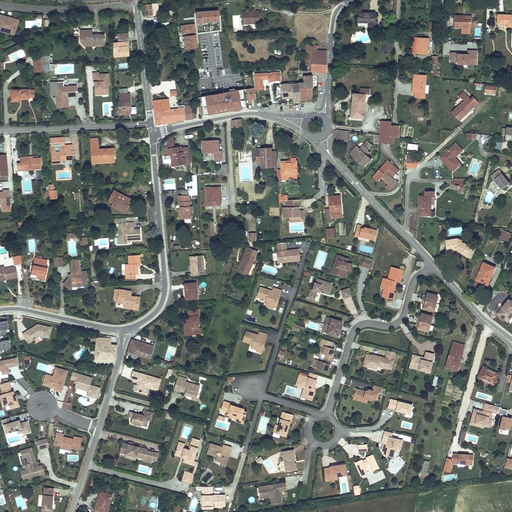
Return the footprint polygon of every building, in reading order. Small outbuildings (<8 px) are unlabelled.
[(158,14),(157,4),(151,5),(151,4),(145,5),(146,15),(154,14),(158,14)] [(219,10),(197,12),(198,24),(220,22),(219,10)] [(260,23),(259,11),(254,11),(254,13),(248,13),(248,12),(243,12),(243,24),(260,23)] [(375,26),(375,13),(364,13),(358,13),(358,22),(368,22),(368,26),(375,26)] [(0,30),(15,34),(18,20),(8,18),(9,17),(0,15),(0,30)] [(471,27),(471,22),(472,22),(472,16),(466,16),(466,17),(464,17),(464,16),(454,15),(454,27),(462,27),(462,32),(470,32),(470,27),(471,27)] [(511,26),(511,15),(498,15),(497,23),(505,24),(505,23),(506,23),(506,24),(506,26),(511,26)] [(195,24),(181,26),(183,36),(196,33),(195,24)] [(105,45),(105,34),(92,35),(92,30),(80,31),(81,36),(84,35),(85,46),(105,45)] [(129,47),(128,33),(118,33),(119,43),(113,43),(114,56),(129,55),(128,47),(129,47)] [(196,35),(185,37),(186,49),(198,48),(196,35)] [(427,54),(428,39),(420,38),(414,37),(413,53),(427,54)] [(393,51),(394,46),(386,45),(386,41),(383,41),(383,51),(393,51)] [(326,65),(327,51),(320,50),(320,57),(317,57),(317,52),(305,51),(305,56),(312,56),(311,64),(326,65)] [(458,53),(449,52),(449,63),(456,63),(456,65),(468,66),(468,64),(476,64),(477,51),(468,51),(468,55),(458,54),(458,53)] [(49,64),(49,56),(48,56),(41,57),(41,64),(49,64)] [(326,72),(326,65),(311,64),(311,66),(311,71),(326,72)] [(280,72),(255,74),(255,79),(269,78),(269,82),(275,81),(281,81),(280,72)] [(109,85),(108,74),(99,74),(99,77),(93,78),(93,82),(94,82),(96,82),(96,85),(95,86),(95,95),(103,94),(102,90),(108,90),(108,85),(109,85)] [(424,98),(426,76),(414,75),(413,85),(415,85),(415,93),(415,97),(424,98)] [(313,88),(313,76),(303,76),(304,83),(299,83),(300,88),(313,88)] [(175,81),(167,81),(167,94),(170,94),(170,90),(175,90),(175,81)] [(64,82),(51,82),(51,95),(56,95),(58,95),(58,107),(68,106),(67,95),(77,95),(77,92),(77,87),(64,88),(64,82)] [(282,91),(283,98),(293,98),(293,84),(291,84),(287,84),(281,84),(282,91)] [(254,88),(247,89),(249,100),(256,99),(254,88)] [(313,99),(313,88),(300,88),(300,101),(313,99)] [(363,118),(365,94),(369,95),(369,89),(360,88),(360,94),(357,94),(356,101),(352,100),(351,117),(362,118),(363,118)] [(34,95),(34,90),(12,90),(12,101),(20,101),(20,98),(20,97),(22,97),(22,98),(29,98),(29,95),(34,95)] [(239,90),(204,97),(207,117),(243,111),(239,90)] [(459,120),(477,103),(475,101),(476,100),(473,96),(470,99),(464,92),(459,96),(464,101),(452,112),(459,120)] [(131,111),(130,93),(120,94),(121,115),(129,114),(128,111),(131,111)] [(169,109),(170,109),(169,99),(153,101),(156,125),(165,123),(164,111),(169,110),(169,109)] [(186,119),(184,106),(184,105),(178,106),(178,108),(170,109),(169,109),(169,110),(164,111),(165,123),(176,122),(175,120),(186,119)] [(193,119),(192,113),(191,105),(184,106),(186,119),(193,119)] [(391,125),(391,122),(387,122),(381,121),(381,135),(387,136),(391,137),(391,125)] [(399,138),(399,126),(391,125),(391,137),(394,137),(399,138)] [(348,141),(348,131),(340,130),(341,142),(348,141)] [(70,151),(73,151),(72,145),(65,145),(65,141),(56,142),(56,138),(50,138),(52,163),(60,163),(60,160),(71,160),(70,151)] [(112,160),(112,149),(107,149),(107,150),(104,150),(104,149),(98,149),(98,138),(91,139),(92,163),(98,163),(98,161),(112,160)] [(219,151),(219,140),(208,141),(203,141),(203,152),(211,152),(211,156),(214,155),(214,159),(222,159),(221,151),(219,151)] [(372,145),(368,141),(364,145),(368,149),(372,145)] [(455,157),(453,155),(461,148),(456,143),(448,150),(446,152),(440,157),(453,171),(461,164),(455,157)] [(367,155),(365,153),(367,150),(368,149),(364,145),(360,149),(357,146),(351,153),(364,166),(368,162),(369,163),(372,160),(367,155)] [(191,164),(188,147),(183,148),(183,150),(180,150),(179,147),(175,148),(169,148),(169,149),(170,155),(171,154),(171,155),(173,162),(173,166),(185,164),(185,165),(191,164)] [(277,165),(277,151),(272,152),(272,148),(257,149),(257,161),(262,161),(262,167),(273,166),(273,165),(275,165),(277,165)] [(455,157),(463,150),(461,148),(453,155),(455,157)] [(98,163),(114,162),(113,149),(112,149),(112,160),(98,161),(98,163)] [(173,162),(171,155),(164,156),(165,163),(173,162)] [(43,178),(41,158),(33,159),(30,159),(30,157),(20,157),(20,163),(17,163),(18,169),(22,169),(22,171),(35,170),(36,179),(43,178)] [(298,179),(297,173),(298,173),(297,161),(297,158),(291,159),(291,161),(282,161),(282,169),(277,170),(278,180),(283,180),(283,179),(285,179),(286,181),(286,183),(289,183),(290,179),(298,179)] [(392,178),(399,170),(390,162),(388,164),(386,162),(375,175),(379,179),(381,177),(383,175),(384,176),(383,177),(390,183),(389,184),(386,186),(390,190),(393,186),(394,187),(398,182),(395,179),(394,180),(392,178)] [(228,175),(228,164),(222,164),(223,169),(216,169),(216,175),(228,175)] [(510,183),(506,178),(505,179),(504,177),(505,176),(502,173),(499,170),(491,176),(503,189),(510,183)] [(390,183),(383,177),(384,176),(383,175),(381,177),(389,184),(390,183)] [(176,179),(165,179),(165,189),(176,189),(176,179)] [(464,186),(465,183),(466,180),(462,180),(453,180),(452,184),(452,183),(450,188),(459,190),(460,185),(464,186)] [(221,193),(221,188),(206,188),(207,206),(222,206),(221,201),(220,201),(219,193),(221,193)] [(0,203),(2,203),(2,207),(10,206),(9,190),(3,190),(3,192),(0,192),(0,203)] [(127,204),(130,199),(114,190),(109,200),(118,205),(117,206),(126,211),(129,205),(127,204)] [(431,204),(431,197),(434,197),(434,191),(426,191),(426,196),(420,196),(420,213),(427,213),(427,215),(431,215),(431,204)] [(190,207),(190,196),(182,196),(178,196),(179,203),(180,203),(180,210),(182,210),(182,218),(185,218),(185,223),(192,222),(191,212),(190,207)] [(342,213),(340,198),(333,198),(333,196),(329,197),(330,209),(326,209),(327,222),(330,222),(330,223),(332,222),(332,218),(332,214),(342,213)] [(289,217),(299,217),(299,207),(301,207),(300,199),(288,200),(279,200),(279,203),(285,203),(285,204),(288,204),(288,207),(285,207),(283,207),(284,217),(289,217)] [(117,206),(118,205),(114,203),(112,206),(125,213),(126,211),(117,206)] [(304,221),(303,210),(299,210),(299,217),(289,217),(289,222),(304,221)] [(141,240),(140,229),(134,230),(134,228),(134,222),(119,223),(119,218),(115,218),(115,224),(117,224),(117,228),(118,228),(119,236),(118,237),(118,244),(127,244),(127,241),(141,240)] [(374,240),(377,231),(364,227),(364,229),(361,228),(361,226),(362,226),(357,225),(356,231),(360,232),(359,236),(374,240)] [(509,241),(511,235),(502,232),(500,237),(509,241)] [(476,248),(462,242),(463,240),(458,238),(446,240),(448,249),(457,248),(456,251),(458,251),(466,255),(466,256),(472,258),(476,248)] [(300,260),(299,249),(286,250),(286,242),(277,243),(278,251),(276,251),(277,263),(286,262),(286,260),(287,260),(288,261),(300,260)] [(247,275),(258,252),(252,249),(250,253),(245,251),(237,270),(247,275)] [(137,266),(137,264),(140,264),(139,255),(129,255),(129,264),(128,264),(128,275),(126,275),(126,279),(136,278),(135,274),(138,274),(137,266)] [(351,266),(349,265),(349,263),(347,262),(348,258),(337,255),(335,263),(335,264),(337,264),(334,274),(345,277),(347,270),(350,271),(351,266)] [(204,274),(203,263),(201,263),(201,256),(190,256),(191,265),(192,265),(192,271),(191,271),(191,275),(204,274)] [(63,266),(62,257),(54,258),(55,267),(63,266)] [(371,269),(374,261),(364,258),(361,266),(371,269)] [(47,271),(45,271),(46,267),(47,262),(34,259),(33,266),(34,267),(34,270),(32,269),(31,274),(30,273),(29,277),(36,279),(36,278),(45,280),(47,271)] [(491,279),(496,267),(484,262),(476,279),(487,284),(489,278),(491,279)] [(18,277),(16,269),(13,267),(5,268),(4,266),(0,266),(0,276),(6,275),(6,279),(18,277)] [(87,283),(86,271),(80,272),(80,266),(71,267),(72,274),(72,277),(69,277),(66,281),(69,283),(66,286),(71,290),(78,289),(77,286),(82,285),(82,284),(87,283)] [(403,269),(391,266),(388,279),(385,278),(384,283),(382,282),(381,288),(385,289),(387,290),(385,298),(393,300),(395,293),(393,292),(395,287),(393,286),(394,281),(399,282),(403,269)] [(329,293),(332,283),(317,279),(316,283),(315,282),(312,289),(311,289),(308,298),(314,300),(317,291),(320,292),(320,290),(329,293)] [(197,299),(196,284),(185,284),(187,300),(197,299)] [(279,298),(282,291),(273,288),(272,291),(259,287),(256,297),(266,300),(265,304),(267,305),(271,304),(274,307),(277,307),(279,300),(277,300),(277,298),(279,298)] [(351,296),(348,288),(341,291),(343,298),(351,296)] [(135,302),(136,297),(131,296),(129,296),(129,291),(115,289),(114,299),(117,300),(125,301),(124,308),(139,310),(140,303),(135,302)] [(433,311),(438,296),(427,293),(426,295),(426,297),(425,296),(423,304),(424,304),(424,306),(423,308),(433,311)] [(511,299),(509,299),(503,307),(504,309),(500,315),(507,321),(511,315),(511,314),(511,299)] [(198,324),(197,324),(197,321),(198,321),(197,316),(199,316),(198,309),(189,310),(190,319),(185,319),(186,323),(187,335),(196,334),(196,333),(201,333),(200,328),(199,328),(198,324)] [(428,331),(432,316),(422,313),(421,316),(420,317),(419,317),(417,324),(418,324),(418,326),(417,328),(428,331)] [(341,325),(342,321),(327,317),(324,324),(325,324),(323,332),(337,336),(338,332),(340,333),(342,326),(341,325)] [(0,322),(0,330),(1,333),(6,332),(6,329),(8,329),(7,321),(0,322)] [(49,338),(51,328),(38,325),(36,326),(36,327),(34,328),(34,327),(23,334),(26,340),(32,337),(33,340),(40,336),(49,338)] [(265,342),(268,335),(259,332),(258,335),(245,331),(242,341),(252,344),(251,348),(257,350),(257,348),(263,350),(265,344),(263,344),(263,342),(265,342)] [(110,352),(111,345),(111,339),(96,338),(96,351),(95,351),(95,359),(116,359),(116,352),(110,352)] [(332,353),(334,349),(331,348),(333,342),(321,338),(320,344),(324,346),(321,353),(325,354),(323,362),(319,360),(317,368),(327,371),(329,364),(330,364),(332,356),(331,356),(332,353)] [(10,348),(9,340),(1,341),(1,342),(0,342),(0,351),(6,350),(6,349),(10,348)] [(150,358),(154,346),(137,341),(137,343),(131,342),(128,352),(150,358)] [(459,362),(464,345),(453,342),(446,364),(458,367),(460,362),(459,362)] [(391,369),(395,352),(387,350),(385,358),(374,355),(374,356),(371,355),(366,354),(364,362),(369,363),(368,367),(377,369),(378,366),(391,369)] [(430,372),(434,354),(426,352),(425,358),(424,360),(411,357),(409,365),(419,367),(419,370),(430,372)] [(8,368),(7,365),(9,365),(10,367),(18,366),(16,358),(0,361),(0,371),(1,371),(2,375),(9,374),(8,368)] [(493,384),(498,374),(492,370),(491,372),(488,371),(489,369),(483,366),(478,377),(493,384)] [(61,392),(67,371),(56,367),(53,376),(46,374),(42,385),(51,387),(51,386),(55,387),(55,388),(55,389),(55,390),(61,392)] [(157,390),(161,379),(133,371),(131,379),(138,381),(139,382),(139,384),(137,385),(135,391),(142,392),(144,387),(145,386),(157,390)] [(90,385),(92,378),(72,372),(70,379),(75,380),(77,381),(77,383),(76,384),(75,387),(88,391),(88,394),(90,394),(90,397),(96,399),(100,388),(90,385)] [(316,383),(318,375),(310,373),(309,377),(300,375),(297,384),(306,387),(304,392),(306,393),(305,398),(312,401),(315,389),(314,389),(315,386),(313,385),(314,383),(316,383)] [(196,398),(200,386),(186,382),(186,379),(178,376),(174,389),(185,392),(187,393),(188,395),(196,398)] [(11,390),(9,382),(1,384),(3,392),(5,391),(6,394),(3,394),(5,399),(3,400),(5,406),(9,404),(11,409),(19,407),(17,400),(15,400),(14,397),(13,392),(11,392),(11,390)] [(305,398),(306,393),(304,392),(306,387),(297,384),(296,385),(304,388),(301,397),(305,398)] [(377,399),(378,392),(381,393),(382,388),(374,385),(373,389),(372,389),(372,390),(368,389),(368,391),(365,390),(365,391),(355,388),(353,396),(363,399),(363,398),(368,399),(371,400),(371,399),(372,397),(377,399)] [(147,395),(149,389),(157,391),(157,390),(145,386),(144,387),(142,392),(141,394),(147,395)] [(410,414),(412,405),(390,399),(388,407),(396,409),(396,410),(403,412),(403,411),(405,412),(405,413),(410,414)] [(242,413),(244,409),(238,407),(238,408),(235,408),(236,406),(231,405),(231,404),(223,401),(221,409),(228,412),(227,415),(236,417),(240,419),(242,413)] [(478,410),(474,409),(471,418),(475,419),(474,423),(480,424),(481,427),(484,425),(489,427),(491,419),(488,418),(489,414),(491,414),(492,410),(498,412),(500,407),(485,403),(483,411),(481,411),(481,412),(479,411),(478,410)] [(501,407),(500,407),(498,412),(498,415),(502,416),(500,428),(505,429),(505,428),(509,429),(511,418),(507,417),(508,416),(506,415),(507,410),(501,408),(501,407)] [(142,415),(139,414),(130,411),(129,417),(132,418),(131,423),(141,426),(142,425),(142,423),(143,422),(147,423),(148,420),(151,421),(153,413),(143,410),(142,415)] [(291,422),(293,415),(283,412),(276,433),(286,436),(287,430),(286,430),(287,427),(288,427),(290,422),(291,422)] [(243,423),(246,415),(242,413),(240,419),(236,417),(235,421),(243,423)] [(30,432),(27,421),(20,423),(19,424),(18,421),(10,423),(9,418),(1,420),(3,425),(4,425),(6,433),(16,430),(17,434),(22,432),(23,434),(30,432)] [(480,424),(474,423),(475,419),(471,418),(470,424),(481,427),(480,424)] [(79,450),(82,438),(74,436),(73,439),(65,437),(65,439),(63,438),(63,437),(64,434),(56,432),(54,444),(61,446),(60,448),(71,450),(71,448),(79,450)] [(400,449),(402,440),(384,435),(382,440),(388,441),(387,447),(384,448),(382,450),(385,456),(386,456),(391,453),(394,454),(395,448),(400,449)] [(47,439),(36,441),(38,450),(49,448),(47,439)] [(194,461),(200,440),(196,439),(194,446),(190,445),(188,449),(184,448),(177,446),(176,449),(175,451),(174,455),(181,457),(182,456),(185,457),(184,458),(183,462),(192,465),(193,463),(196,464),(197,462),(194,461)] [(147,449),(133,446),(128,444),(123,443),(120,452),(126,454),(125,457),(136,460),(137,457),(144,459),(144,461),(152,463),(153,460),(154,452),(147,450),(147,449)] [(230,455),(232,448),(223,445),(222,447),(210,443),(208,448),(207,453),(216,456),(215,460),(221,462),(222,461),(227,463),(229,456),(227,456),(228,454),(230,455)] [(37,467),(36,462),(32,448),(20,451),(22,458),(21,458),(23,465),(24,465),(26,470),(28,478),(45,473),(42,465),(37,467)] [(294,459),(293,449),(282,451),(285,472),(295,470),(294,463),(293,463),(292,459),(293,459),(294,459)] [(473,455),(453,453),(452,460),(446,458),(443,470),(447,471),(447,469),(450,470),(452,463),(472,465),(473,455)] [(379,468),(372,455),(365,458),(366,459),(367,461),(364,462),(363,461),(362,459),(355,463),(361,476),(367,473),(366,470),(371,467),(373,470),(379,468)] [(255,460),(258,465),(264,461),(261,456),(255,460)] [(426,474),(429,461),(423,460),(420,472),(426,474)] [(347,475),(345,463),(330,466),(330,467),(323,468),(325,478),(337,476),(347,475)] [(182,480),(192,484),(195,474),(193,473),(185,471),(182,480)] [(282,503),(281,491),(287,490),(286,482),(274,484),(275,486),(272,486),(271,484),(258,486),(259,493),(264,492),(265,498),(270,497),(271,504),(282,503)] [(225,503),(225,495),(215,495),(215,496),(213,496),(213,495),(212,486),(202,487),(202,504),(212,504),(212,506),(213,507),(223,506),(223,503),(225,503)] [(52,511),(51,511),(51,509),(52,509),(52,503),(51,503),(52,501),(53,501),(54,488),(44,487),(42,508),(44,508),(43,511),(52,511)] [(106,511),(112,495),(100,492),(95,509),(94,511),(106,511)]
